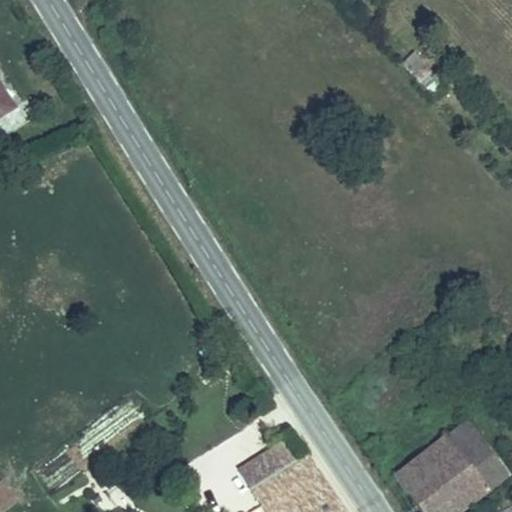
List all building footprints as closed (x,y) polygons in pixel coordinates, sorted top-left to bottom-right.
[(0,113),(12,106),(0,86),(0,113)] [(475,380),(469,373),(440,391),(457,415),(483,398),(472,382),(475,380)] [(473,422),(407,474),(436,511),(460,511),(511,473),(511,468),(504,458),(473,422)] [(261,509),(321,473),(308,455),(250,489),(261,509)] [(263,511),(345,511),(321,473),(261,509),(263,511)] [(235,503),(241,484),(222,478),(216,497),(235,503)] [(0,511),(1,511),(15,503),(0,481),(0,511)]
